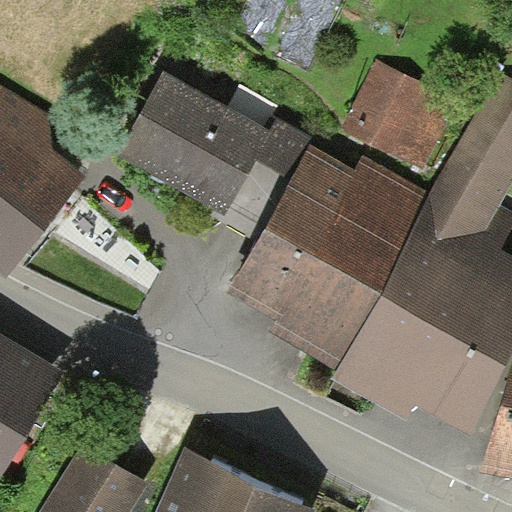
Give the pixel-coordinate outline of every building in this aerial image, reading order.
[(340,128),(424,169),(459,97),(376,56),(340,128)] [(511,193),(511,80),(497,73),(432,195),(433,196),(338,372),(332,384),(408,424),(416,408),(471,437),(509,366),(511,359),(511,261),(499,254),(511,230),(511,215),(503,210),(511,193)] [(257,163),(272,135),(264,131),(165,75),(119,156),(179,189),(226,216),(234,203),(257,163)] [(51,117),(0,85),(0,276),(8,283),(58,217),(86,180),(53,152),(51,117)] [(316,143),(271,118),(264,131),(272,135),(257,163),(234,203),(253,213),(271,223),(293,184),(312,150),(316,143)] [(270,334),(338,372),(433,196),(432,195),(415,186),(365,158),(356,174),(312,150),(293,184),(271,223),(230,297),(269,319),(276,323),(270,334)] [(0,338),(0,486),(1,487),(65,376),(0,338)] [(511,371),(505,397),(483,476),(511,481),(511,371)] [(84,447),(45,511),(139,511),(154,488),(84,447)] [(314,511),(183,453),(156,511),(314,511)]
